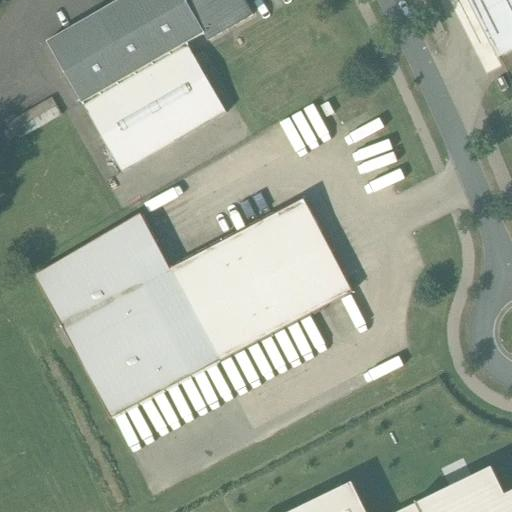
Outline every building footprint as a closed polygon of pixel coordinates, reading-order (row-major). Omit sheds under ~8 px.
[(123,0),(48,43),(123,174),(227,115),(187,46),(206,36),(209,42),(253,17),(243,0),(123,0)] [(511,0),(469,0),(499,59),(511,52),(511,0)] [(23,137),(64,115),(55,99),(14,121),(23,137)] [(353,293),(304,201),(170,271),(168,273),(217,365),(353,293)] [(170,271),(142,218),(35,275),(112,420),(217,365),(168,273),(170,271)] [(492,468),(416,505),(419,511),(511,511),(511,492),(506,496),(492,468)] [(366,511),(353,484),(294,511),(366,511)]
